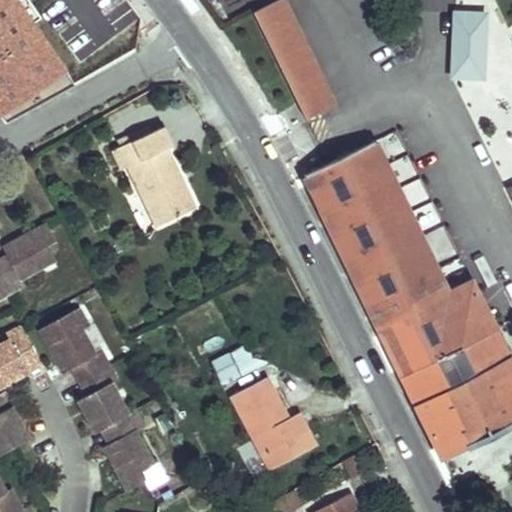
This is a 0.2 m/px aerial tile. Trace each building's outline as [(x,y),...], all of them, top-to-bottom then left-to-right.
[(13,0),(10,2),(48,70),(86,49),(59,0),(13,0)] [(335,105),(283,0),(278,0),(254,12),(306,119),(335,105)] [(451,9),(448,79),(486,80),(489,10),(451,9)] [(511,106),(505,76),(472,83),(473,88),(464,90),(472,127),(499,122),(496,109),(511,106)] [(117,141),(120,147),(152,132),(149,126),(117,141)] [(129,166),(157,226),(194,208),(182,183),(177,185),(175,180),(179,178),(166,149),(172,146),(163,127),(152,132),(120,147),(114,150),(123,169),(129,166)] [(437,269),(373,141),(363,146),(427,274),(437,269)] [(450,293),(438,269),(437,269),(427,274),(363,146),(304,176),(308,183),(314,180),(317,187),(311,189),(321,209),(327,207),(330,213),(324,216),(328,223),(334,221),(337,228),(331,231),(344,256),(350,254),(352,259),(347,262),(353,274),(358,272),(361,277),(355,280),(441,457),(511,421),(511,360),(472,282),(450,293)] [(317,187),(314,180),(308,183),(311,189),(317,187)] [(330,213),(327,207),(321,209),(324,216),(330,213)] [(337,228),(334,221),(328,223),(331,231),(337,228)] [(20,278),(21,278),(55,259),(48,245),(56,241),(46,224),(15,241),(18,247),(6,253),(8,256),(20,278)] [(6,253),(18,247),(15,241),(3,248),(6,253)] [(352,259),(350,254),(344,256),(347,262),(352,259)] [(21,278),(20,278),(8,256),(0,260),(0,274),(10,292),(24,284),(21,278)] [(361,277),(358,272),(353,274),(355,280),(361,277)] [(0,296),(10,292),(0,274),(0,296)] [(64,360),(69,369),(73,367),(80,381),(108,365),(101,351),(95,354),(82,330),(88,326),(78,308),(40,329),(58,363),(64,360)] [(21,326),(6,335),(9,339),(0,343),(0,385),(13,378),(10,373),(24,365),(23,362),(37,355),(21,326)] [(244,344),(230,353),(239,370),(241,375),(266,364),(253,358),(244,344)] [(239,370),(230,353),(211,363),(219,380),(239,370)] [(41,363),(37,355),(23,362),(24,365),(10,373),(13,378),(41,363)] [(64,360),(58,363),(63,372),(69,369),(64,360)] [(86,414),(96,431),(101,428),(128,414),(111,383),(116,380),(108,365),(80,381),(87,394),(84,396),(91,411),(86,414)] [(239,370),(219,380),(222,385),(241,375),(239,370)] [(292,429),(287,419),(265,377),(232,395),(271,469),(315,446),(303,423),(292,429)] [(3,392),(0,393),(0,406),(2,410),(5,409),(13,423),(18,420),(3,392)] [(86,414),(91,411),(84,396),(78,399),(86,414)] [(5,409),(2,410),(0,406),(0,453),(28,438),(18,420),(13,423),(5,409)] [(128,414),(101,428),(109,443),(136,429),(136,430),(143,426),(135,410),(128,414)] [(287,419),(292,429),(303,423),(298,413),(287,419)] [(127,489),(144,480),(140,472),(155,464),(136,430),(136,429),(109,443),(116,454),(110,458),(127,489)] [(116,454),(109,443),(104,446),(110,458),(116,454)] [(365,470),(356,454),(342,462),(350,478),(365,470)] [(10,489),(5,492),(0,482),(0,511),(18,504),(10,489)] [(286,511),(302,503),(295,490),(271,504),(275,511),(286,511)] [(359,511),(359,509),(350,493),(312,511),(359,511)]
